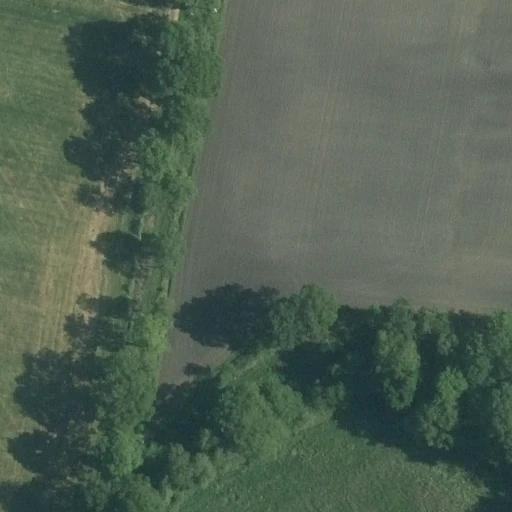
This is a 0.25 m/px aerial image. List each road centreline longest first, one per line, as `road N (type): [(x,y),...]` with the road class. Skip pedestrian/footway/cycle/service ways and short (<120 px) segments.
road 1 (track): [(112,511),(195,0)]
road 2 (track): [(116,494),(253,379),(344,345),(360,328),(511,341)]
